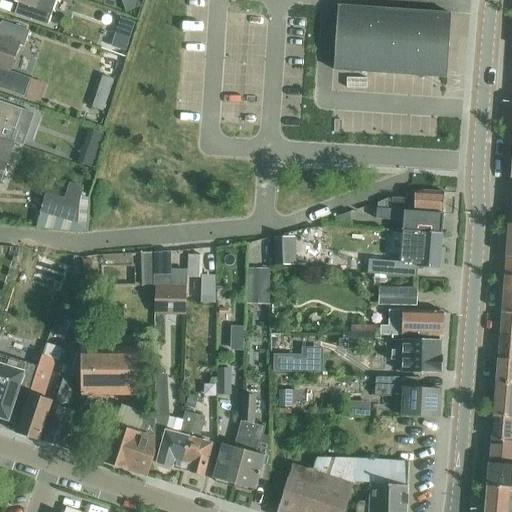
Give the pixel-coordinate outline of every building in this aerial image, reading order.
[(9,0),(19,3),(15,14),(48,26),(56,0),(9,0)] [(450,14),(338,6),(334,70),(446,78),(450,14)] [(129,38),(138,16),(126,11),(117,34),(129,38)] [(0,88),(25,97),(31,79),(10,72),(19,45),(25,47),(30,31),(3,22),(0,29),(0,88)] [(0,138),(15,143),(14,143),(18,133),(15,129),(22,110),(0,101),(0,138)] [(15,143),(0,138),(0,180),(2,181),(8,163),(6,163),(12,143),(15,144),(15,143)] [(47,193),(41,210),(40,213),(79,224),(81,201),(84,187),(70,183),(65,199),(47,193)] [(379,205),(378,209),(444,215),(445,193),(425,191),(416,194),(415,201),(393,199),(393,201),(389,201),(379,205)] [(377,209),(376,219),(403,222),(402,233),(403,233),(411,233),(442,235),(442,234),(444,215),(378,209),(377,209)] [(442,235),(411,233),(403,233),(401,264),(370,262),(368,275),(417,280),(418,268),(440,269),(443,235),(442,235)] [(290,266),(290,245),(289,245),(289,237),(276,238),(277,266),(290,266)] [(207,272),(207,247),(191,247),(191,272),(207,272)] [(186,287),(187,287),(188,272),(172,271),(171,252),(154,253),(154,287),(156,287),(156,316),(186,316),(186,287)] [(511,257),(506,257),(503,290),(511,291),(511,257)] [(511,291),(503,290),(502,313),(511,314),(511,291)] [(381,337),(443,338),(444,312),(390,312),(390,328),(381,328),(381,337)] [(511,314),(502,313),(500,336),(511,337),(511,314)] [(352,339),(375,339),(375,326),(352,326),(352,339)] [(511,337),(500,336),(498,360),(511,361),(511,337)] [(81,349),(82,397),(139,396),(138,338),(116,339),(116,349),(81,349)] [(385,338),(384,355),(398,356),(399,339),(385,338)] [(403,340),(402,373),(440,374),(440,372),(442,372),(442,356),(440,356),(441,341),(403,340)] [(0,418),(7,421),(9,422),(9,420),(19,386),(31,390),(39,367),(0,354),(0,418)] [(57,360),(42,355),(39,367),(31,390),(17,435),(38,442),(51,402),(44,400),(57,360)] [(274,356),(274,371),(290,372),(291,356),(274,356)] [(323,357),(306,356),(306,372),(322,373),(323,357)] [(511,361),(498,360),(496,384),(511,385),(511,361)] [(218,369),(218,395),(232,395),(232,369),(218,369)] [(63,405),(72,376),(65,374),(42,443),(63,450),(75,413),(59,408),(60,404),(63,405)] [(418,418),(418,419),(441,419),(441,391),(419,390),(420,380),(377,379),(376,398),(404,399),(404,418),(418,418)] [(511,385),(496,384),(493,417),(511,419),(511,385)] [(291,407),(292,391),(279,391),(278,407),(291,407)] [(155,395),(156,415),(156,440),(164,442),(157,464),(173,469),(174,467),(181,469),(196,416),(186,413),(183,422),(171,419),(171,418),(167,417),(166,395),(155,395)] [(241,423),(252,425),(235,487),(241,489),(242,492),(251,494),(256,492),(257,492),(266,457),(264,457),(267,446),(265,443),(262,442),(265,429),(253,426),(255,398),(242,397),(241,423)] [(103,463),(128,471),(148,477),(156,453),(155,418),(121,407),(103,463)] [(196,416),(181,469),(189,471),(188,473),(204,478),(213,445),(200,441),(206,418),(196,416)] [(511,419),(493,417),(491,441),(511,442),(511,419)] [(229,485),(235,487),(252,425),(241,423),(234,449),(223,446),(214,480),(216,481),(216,484),(226,487),(229,485)] [(511,442),(491,441),(489,464),(511,466),(511,442)] [(277,511),(406,511),(410,464),(318,460),(313,472),(293,466),(277,511)] [(487,487),(511,489),(511,466),(489,464),(487,487)] [(511,511),(511,489),(487,487),(485,511),(511,511)]
